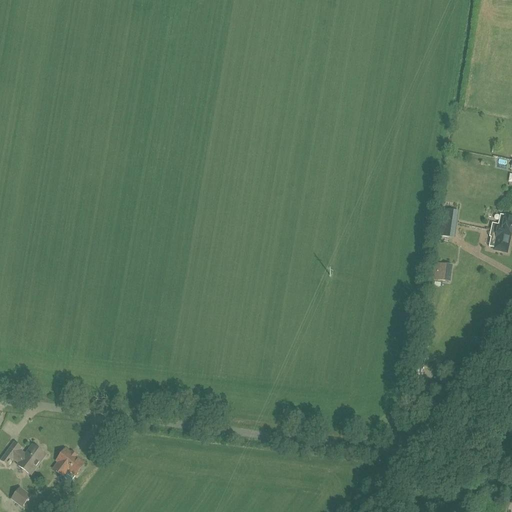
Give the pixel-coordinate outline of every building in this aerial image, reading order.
[(441,208),(438,229),(450,231),(453,210),(443,208),(441,208)] [(511,234),(511,217),(500,215),(498,225),(492,224),(489,237),(491,238),(489,247),(494,248),(497,249),(498,251),(502,252),(504,251),(507,251),(511,234)] [(432,280),(445,281),(447,264),(434,263),(432,280)] [(46,455),(32,445),(25,455),(19,450),(21,448),(14,443),(1,461),(8,466),(13,459),(18,464),(17,466),(31,476),(46,455)] [(69,471),(75,475),(84,463),(65,449),(56,461),(58,463),(53,470),(64,478),(69,471)] [(20,488),(11,500),(22,509),(31,496),(20,488)]
